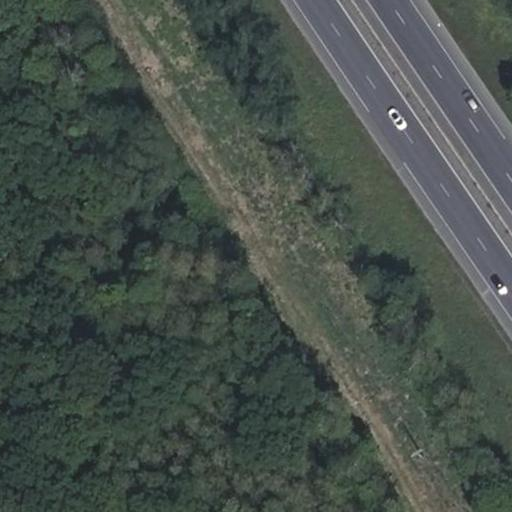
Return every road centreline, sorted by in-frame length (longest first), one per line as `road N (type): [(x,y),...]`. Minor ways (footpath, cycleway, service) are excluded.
road 1 (motorway): [(324,0),(511,281)]
road 2 (motorway): [(511,169),(399,0)]
